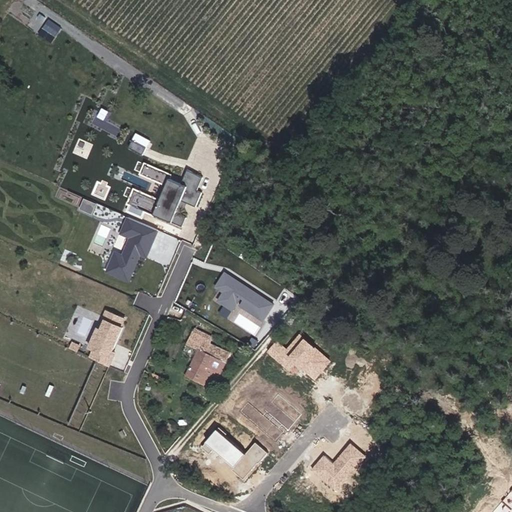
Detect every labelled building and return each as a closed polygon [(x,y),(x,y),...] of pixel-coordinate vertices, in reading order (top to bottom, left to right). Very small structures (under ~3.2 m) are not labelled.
[(133,147),(147,151),(151,138),(137,134),(133,147)] [(174,174),(148,162),(144,172),(170,183),(163,198),(136,186),(128,203),(185,228),(190,216),(179,211),(185,198),(199,204),(205,192),(199,189),(204,176),(192,170),(186,183),(173,177),(174,174)] [(161,229),(130,216),(123,232),(133,236),(126,253),(115,248),(107,269),(132,279),(143,253),(150,256),(161,229)] [(277,302),(227,270),(216,286),(224,291),(219,300),(226,305),(222,311),(229,316),(234,308),(235,309),(240,302),(266,319),(277,302)] [(127,316),(108,308),(105,316),(107,317),(92,353),(111,361),(127,323),(124,322),(127,316)] [(215,352),(220,342),(197,330),(192,341),(204,347),(215,352)] [(330,360),(300,334),(287,349),(276,340),(267,351),(292,373),(298,367),(313,380),(330,360)] [(215,352),(204,347),(191,371),(216,384),(234,348),(220,342),(215,352)] [(224,437),(227,434),(219,427),(202,446),(210,453),(213,450),(233,468),(231,470),(244,481),(268,454),(255,443),(244,455),(224,437)] [(324,455),(311,470),(338,494),(368,460),(349,443),(331,462),(324,455)]
